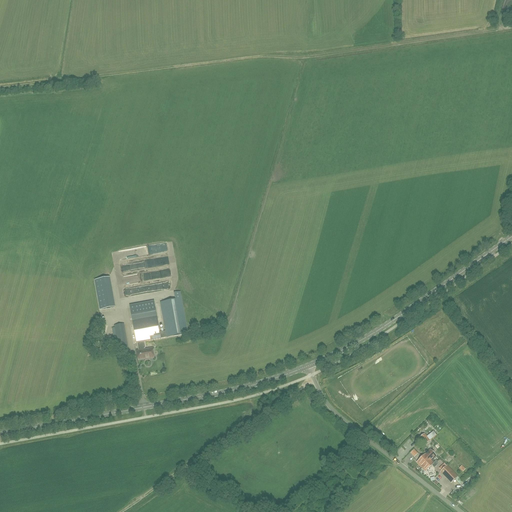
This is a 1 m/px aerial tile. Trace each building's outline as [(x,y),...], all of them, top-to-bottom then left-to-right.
[(168,252),(168,245),(151,245),(151,253),(168,252)] [(133,270),(163,264),(162,258),(131,264),(133,270)] [(145,348),(144,342),(188,334),(181,292),(174,293),(176,300),(160,302),(165,331),(160,332),(153,299),(129,304),(136,343),(137,343),(139,351),(136,351),(138,360),(148,358),(148,359),(154,358),(152,349),(144,350),(144,348),(145,348)] [(119,352),(120,356),(128,354),(128,351),(129,351),(124,324),(114,326),(119,352)] [(432,433),(427,437),(425,434),(420,438),(425,445),(430,441),(435,437),(432,433)] [(414,449),(411,453),(415,457),(419,454),(414,449)] [(431,460),(431,461),(436,456),(433,453),(433,452),(432,451),(431,451),(430,450),(425,454),(422,458),(427,463),(431,460)] [(422,458),(417,462),(425,471),(426,471),(427,471),(430,469),(429,467),(432,465),(434,467),(437,465),(434,462),(434,463),(431,461),(431,460),(427,463),(422,458)] [(457,476),(447,466),(442,471),(452,481),(457,476)]
